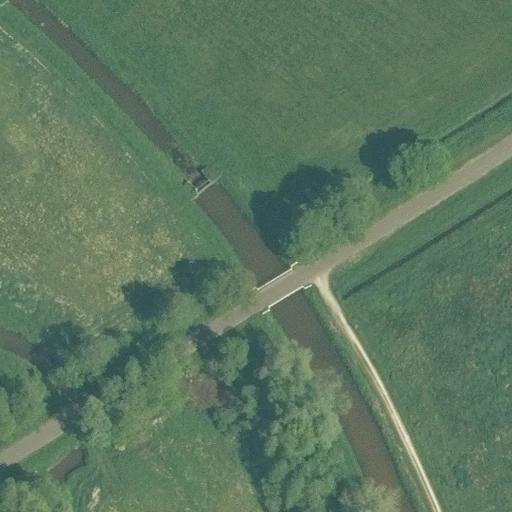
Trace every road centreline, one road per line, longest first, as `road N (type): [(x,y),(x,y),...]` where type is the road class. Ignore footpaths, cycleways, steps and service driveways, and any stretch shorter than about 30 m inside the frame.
road 1 (unclassified): [(0,465),(511,148)]
road 2 (track): [(245,312),(225,267),(173,200),(0,20)]
road 3 (track): [(50,0),(145,91),(309,273)]
